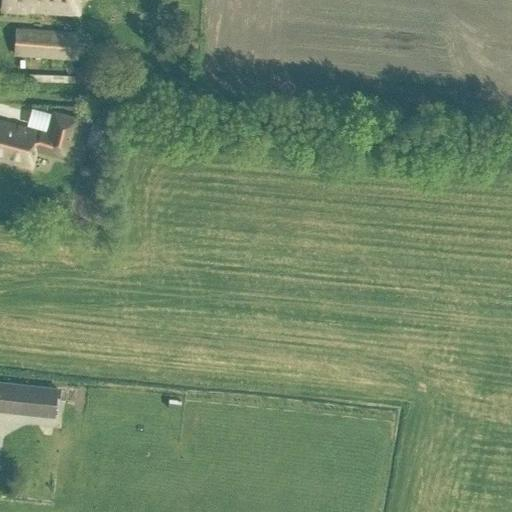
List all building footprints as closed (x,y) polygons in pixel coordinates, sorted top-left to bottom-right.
[(0,0),(0,9),(25,11),(25,9),(77,14),(78,0),(0,0)] [(16,30),(14,54),(75,58),(76,34),(16,30)] [(0,159),(27,167),(32,152),(67,161),(78,118),(51,110),(45,134),(0,121),(0,159)] [(91,122),(84,146),(105,151),(111,127),(91,122)] [(0,382),(0,410),(54,416),(57,389),(0,382)] [(167,407),(181,409),(181,401),(168,399),(167,407)] [(0,453),(8,454),(9,435),(0,434),(0,453)]
